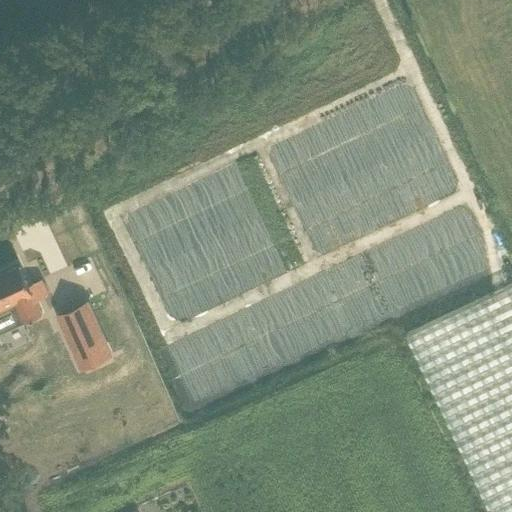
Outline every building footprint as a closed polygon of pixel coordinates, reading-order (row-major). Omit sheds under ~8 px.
[(0,306),(14,300),(23,320),(42,311),(20,263),(0,271),(0,306)] [(511,511),(511,281),(406,332),(491,511),(511,511)] [(87,299),(58,312),(83,365),(112,351),(87,299)] [(119,308),(106,315),(115,333),(128,326),(119,308)] [(29,353),(15,359),(31,392),(45,386),(70,374),(80,369),(74,356),(68,343),(58,347),(55,341),(29,353)]
